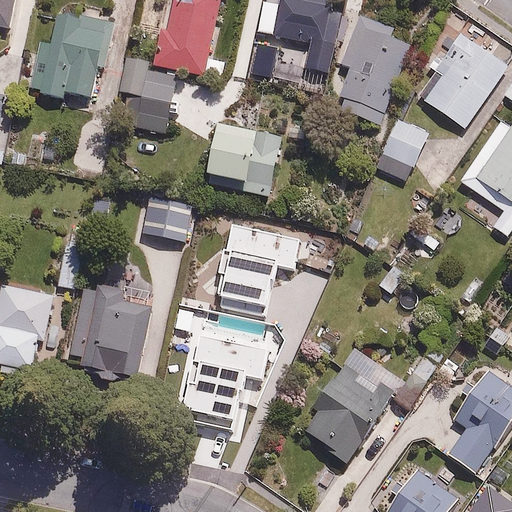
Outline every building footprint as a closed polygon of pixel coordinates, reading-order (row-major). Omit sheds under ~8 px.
[(0,0),(0,28),(10,31),(15,0),(0,0)] [(221,0),(164,0),(151,64),(205,76),(221,0)] [(302,77),(332,82),(345,0),(281,0),(274,41),(306,46),(302,77)] [(103,66),(110,21),(53,11),(39,92),(78,99),(85,63),(103,66)] [(336,103),(383,122),(416,41),(358,18),(340,64),(350,68),(336,103)] [(423,99),(464,130),(510,69),(456,28),(427,67),(439,77),(423,99)] [(269,81),(277,47),(255,42),(247,75),(269,81)] [(0,116),(12,119),(26,56),(3,51),(0,65),(0,116)] [(511,72),(501,91),(511,97),(511,72)] [(178,85),(145,81),(139,129),(172,133),(178,85)] [(431,132),(402,118),(383,157),(413,171),(431,132)] [(279,140),(217,129),(207,185),(269,196),(279,140)] [(511,237),(511,131),(490,162),(479,154),(458,183),(499,213),(489,227),(509,241),(511,237)] [(152,198),(143,232),(186,244),(195,209),(152,198)] [(314,306),(320,268),(286,263),(280,301),(314,306)] [(136,378),(148,311),(74,297),(64,355),(79,358),(77,368),(100,372),(98,381),(116,384),(117,375),(136,378)] [(277,317),(205,298),(187,363),(213,370),(216,360),(247,369),(250,358),(265,362),(277,317)] [(45,325),(0,314),(0,367),(34,375),(45,325)] [(345,462),(400,377),(355,348),(313,412),(319,415),(305,436),(345,462)] [(440,409),(466,428),(445,457),(470,476),(511,420),(511,380),(492,366),(476,387),(464,378),(440,409)] [(446,511),(458,495),(415,468),(406,481),(396,474),(371,511),(446,511)]
